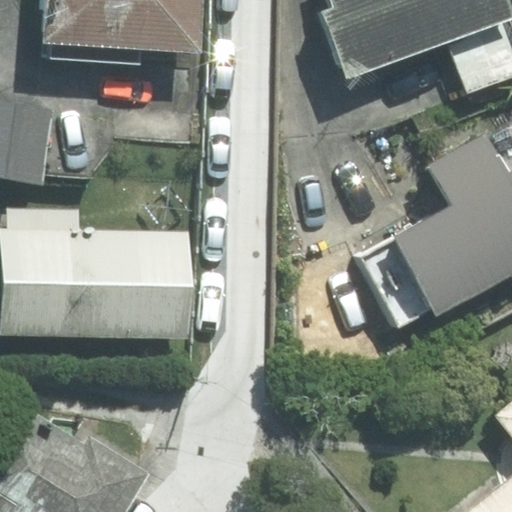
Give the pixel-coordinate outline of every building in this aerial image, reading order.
[(46,0),(45,43),(199,48),(200,0),(46,0)] [(324,14),(348,77),(447,39),(506,17),(510,15),(504,0),(333,0),(337,9),(324,14)] [(447,39),(468,93),(511,75),(511,31),(506,17),(447,39)] [(51,112),(0,105),(0,174),(42,180),(51,112)] [(432,309),(437,317),(511,276),(511,123),(431,168),(451,205),(393,237),(432,309)] [(1,229),(0,317),(0,335),(188,338),(190,233),(76,231),(76,210),(9,209),(9,229),(1,229)] [(432,309),(393,237),(359,255),(398,327),(432,309)] [(0,511),(118,511),(143,470),(88,437),(83,444),(9,401),(0,416),(0,511)] [(511,477),(468,511),(511,511),(511,402),(496,415),(511,434),(511,477)]
